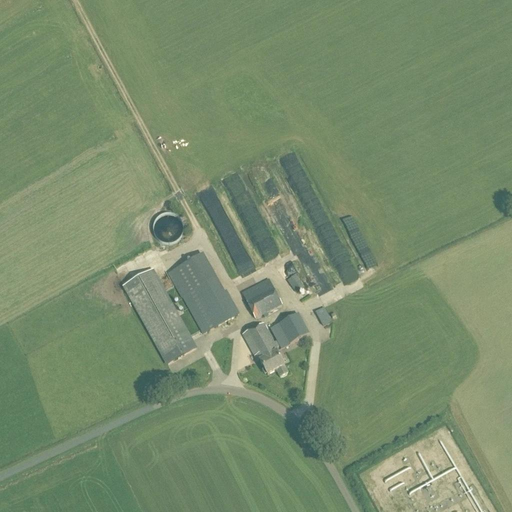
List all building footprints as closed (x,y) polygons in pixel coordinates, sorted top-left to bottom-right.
[(285,167),(300,162),(297,153),(282,159),(285,167)] [(301,168),(291,171),(298,195),(306,192),(308,201),(314,199),(311,188),(307,189),(301,168)] [(237,196),(234,197),(244,220),(259,213),(243,179),(231,184),(237,196)] [(213,221),(224,217),(213,191),(202,195),(213,221)] [(167,246),(168,246),(170,246),(171,246),(173,246),(174,245),(176,244),(177,244),(178,243),(179,242),(180,241),(181,239),(182,238),(183,237),(183,235),(183,234),(184,232),(184,231),(184,230),(183,228),(183,227),(183,225),(182,224),(181,223),(180,221),(179,220),(178,219),(177,218),(175,218),(174,217),(173,216),(171,216),(170,216),(168,216),(167,216),(165,216),(164,217),(162,217),(161,218),(160,219),(158,220),(157,221),(156,222),(156,223),(155,225),(154,226),(154,227),(154,229),(153,230),(153,232),(154,233),(154,235),(154,236),(155,238),(156,239),(157,240),(158,241),(159,243),(160,243),(161,244),(163,245),(164,245),(165,246),(167,246)] [(248,278),(259,273),(247,248),(240,251),(237,242),(240,241),(236,230),(228,234),(248,278)] [(300,257),(315,283),(331,274),(315,248),(300,257)] [(183,299),(204,336),(241,316),(227,292),(223,295),(215,280),(205,285),(202,278),(197,281),(188,264),(169,275),(181,296),(183,299)] [(125,287),(168,366),(196,351),(151,272),(125,287)] [(288,282),(296,294),(303,289),(295,277),(288,282)] [(242,294),(256,320),(283,306),(269,280),(242,294)] [(316,292),(320,299),(335,291),(331,284),(316,292)] [(315,313),(323,327),(332,322),(325,309),(315,313)] [(277,372),(280,378),(288,374),(285,368),(285,367),(276,350),(280,348),(282,351),(310,336),(299,315),(271,330),(278,343),(274,344),(264,325),(243,336),(257,363),(260,362),(268,377),(277,372)]
